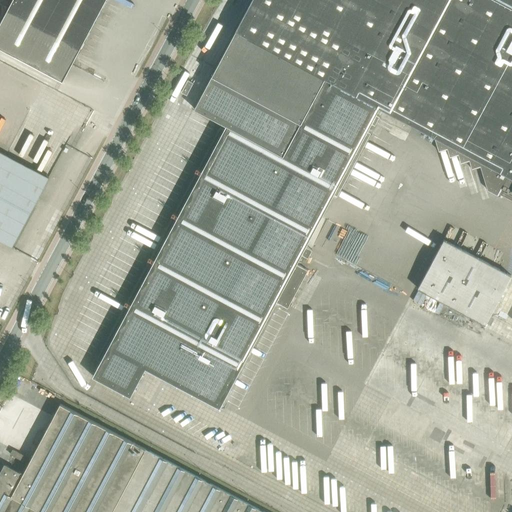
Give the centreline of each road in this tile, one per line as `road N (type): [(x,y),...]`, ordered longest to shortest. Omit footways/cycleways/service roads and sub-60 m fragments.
road 1 (unclassified): [(0,373),(197,0)]
road 2 (unknown): [(280,355),(316,296),(334,288),(364,292),(511,363)]
road 3 (unknown): [(280,355),(511,468)]
road 4 (unknown): [(122,142),(11,92),(0,95)]
road 5 (unknown): [(511,226),(401,174)]
